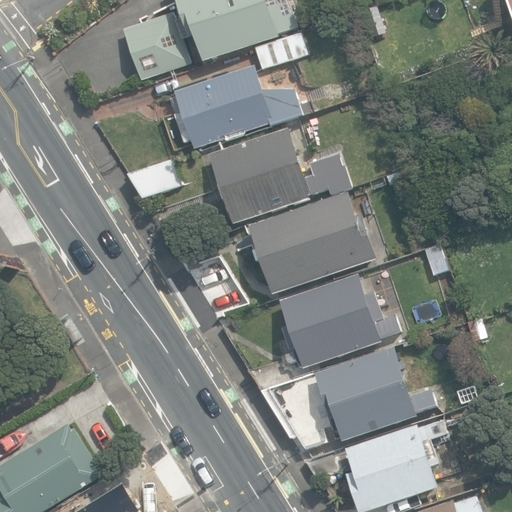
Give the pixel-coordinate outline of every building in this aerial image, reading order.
[(207,62),(282,36),(281,33),(300,26),(290,0),(180,0),(193,38),(199,36),(207,62)] [(176,11),(126,28),(144,80),(195,62),(176,11)] [(303,31),(257,47),(265,70),(311,54),(303,31)] [(231,71),(178,89),(185,112),(177,115),(187,144),(195,141),(197,149),(305,112),(297,89),(266,89),(258,65),(232,73),(231,71)] [(291,128),(213,154),(237,224),(313,199),(311,195),(331,189),(333,195),(355,187),(347,164),(345,164),(341,151),(322,157),(323,159),(318,160),(317,157),(313,159),(314,161),(311,162),(315,174),(307,176),(291,128)] [(177,157),(129,173),(145,199),(185,184),(177,157)] [(276,294),(380,258),(364,213),(359,215),(350,191),(252,225),(261,249),(256,250),(260,261),(264,260),(276,294)] [(282,300),(306,369),(385,342),(383,338),(403,331),(398,315),(378,322),(361,272),(282,300)] [(397,346),(317,373),(333,419),(338,417),(346,442),(421,416),(420,412),(440,405),(434,389),(414,395),(411,387),(424,383),(417,363),(405,367),(397,346)] [(282,359),(251,371),(263,389),(289,379),(282,359)] [(420,424),(349,448),(357,472),(349,474),(362,511),(369,511),(442,486),(434,466),(443,463),(434,439),(451,433),(447,419),(421,427),(420,424)] [(0,511),(44,511),(107,474),(78,428),(76,430),(72,423),(0,467),(0,511)] [(345,446),(306,460),(317,478),(353,468),(345,446)] [(79,511),(140,511),(143,511),(126,483),(79,511)] [(456,500),(419,511),(483,511),(478,495),(457,502),(456,500)]
